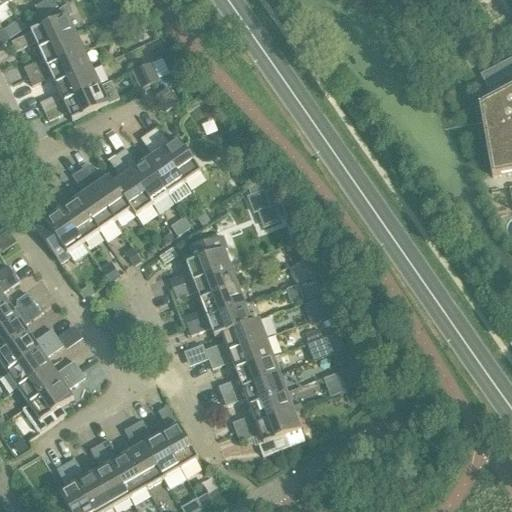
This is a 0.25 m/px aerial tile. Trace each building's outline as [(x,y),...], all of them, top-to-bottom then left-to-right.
[(0,0),(0,10),(9,4),(6,0),(0,0)] [(76,35),(68,17),(73,15),(69,6),(57,14),(60,20),(12,43),(16,52),(35,43),(39,51),(76,35)] [(28,78),(84,52),(76,35),(39,51),(43,60),(24,69),(28,78)] [(55,87),(92,70),(84,52),(28,78),(32,87),(52,78),(55,87)] [(141,91),(159,83),(151,66),(133,74),(141,91)] [(44,113),(100,88),(100,87),(92,70),(55,87),(59,95),(40,104),(44,113)] [(111,82),(100,87),(100,88),(44,113),(48,123),(68,114),(72,122),(119,100),(111,82)] [(167,112),(179,103),(169,89),(156,97),(167,112)] [(511,90),(480,107),(482,122),(486,150),(487,150),(492,179),(511,175),(511,90)] [(149,134),(185,185),(201,173),(177,140),(170,145),(158,128),(149,134)] [(169,196),(185,185),(149,134),(141,140),(153,157),(145,163),(169,196)] [(169,196),(145,163),(138,167),(126,150),(117,156),(153,207),(169,196)] [(137,218),(153,207),(117,156),(109,162),(121,179),(114,185),(132,211),(137,218)] [(114,185),(109,178),(101,183),(89,166),(80,172),(116,222),(132,211),(114,185)] [(100,234),(116,222),(80,172),(72,178),(84,195),(76,201),(100,234)] [(100,234),(76,201),(69,206),(57,189),(48,195),(84,245),(100,234)] [(69,255),(84,245),(48,195),(40,200),(53,218),(44,223),(45,224),(36,231),(61,266),(71,258),(69,255)] [(178,239),(191,230),(184,220),(171,229),(178,239)] [(190,275),(170,282),(174,292),(230,270),(224,253),(229,251),(224,238),(191,251),(195,263),(186,266),(190,275)] [(172,251),(159,259),(164,267),(177,259),(172,251)] [(0,283),(13,275),(8,266),(0,271),(0,283)] [(200,302),(237,288),(230,270),(174,292),(177,302),(197,294),(200,302)] [(0,307),(7,303),(2,296),(19,284),(13,275),(0,283),(0,307)] [(85,302),(94,295),(89,288),(80,295),(85,302)] [(188,328),(244,307),(237,288),(200,302),(204,312),(184,319),(188,328)] [(0,331),(35,307),(27,296),(17,303),(17,307),(11,310),(7,303),(0,307),(0,331)] [(0,355),(29,336),(23,328),(41,316),(35,307),(0,331),(0,355)] [(214,339),(221,337),(252,325),(244,307),(188,328),(191,338),(211,331),(214,339)] [(209,362),(265,340),(259,323),(252,325),(221,337),(224,345),(205,352),(209,362)] [(0,365),(6,374),(57,340),(51,331),(34,343),(29,336),(0,355),(0,365)] [(305,336),(309,345),(323,340),(320,332),(316,334),(315,333),(305,336)] [(332,357),(344,353),(337,335),(326,339),(332,357)] [(17,391),(51,368),(45,360),(63,348),(57,340),(6,374),(17,391)] [(235,373),(272,359),(265,340),(209,362),(213,372),(232,365),(235,373)] [(336,368),(348,363),(344,353),(332,357),(336,368)] [(223,398),(279,377),(272,359),(235,373),(238,381),(219,388),(223,398)] [(28,407),(79,372),(73,363),(55,375),(51,368),(17,391),(28,407)] [(357,387),(351,371),(336,377),(342,394),(357,389),(357,387)] [(79,372),(28,407),(22,412),(39,436),(67,418),(61,409),(73,401),(67,392),(85,380),(79,372)] [(249,409),(286,395),(279,377),(223,398),(226,408),(246,401),(249,409)] [(236,435),(293,414),(286,395),(249,409),(252,418),(233,425),(236,435)] [(180,472),(198,462),(167,409),(158,414),(168,432),(160,436),(180,472)] [(305,443),(300,432),(293,414),(236,435),(240,445),(259,437),(263,445),(257,447),(262,460),(305,443)] [(160,436),(152,441),(142,423),(133,428),(163,482),(180,472),(160,436)] [(146,491),(163,482),(133,428),(124,433),(134,451),(126,456),(146,491)] [(126,456),(118,460),(108,442),(99,447),(129,501),(146,491),(126,456)] [(112,510),(129,501),(99,447),(90,453),(100,471),(92,475),(112,510)] [(92,475),(84,479),(74,462),(65,467),(90,511),(109,511),(112,510),(92,475)] [(67,511),(90,511),(65,467),(57,471),(67,489),(58,494),(67,511)]
